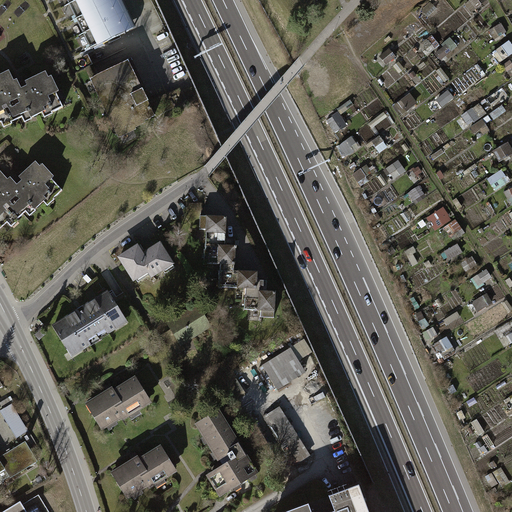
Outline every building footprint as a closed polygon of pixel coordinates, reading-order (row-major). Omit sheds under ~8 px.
[(110,0),(66,0),(89,49),(126,32),(110,0)] [(490,29),(495,40),(508,33),(502,23),(490,29)] [(435,52),(441,59),(458,46),(453,39),(435,52)] [(494,52),(501,62),(511,54),(511,42),(511,40),(494,52)] [(125,64),(89,81),(113,133),(149,117),(125,64)] [(11,72),(0,78),(0,124),(2,123),(6,129),(22,120),(25,125),(42,116),(45,121),(66,109),(45,73),(25,85),(20,88),(11,72)] [(443,106),(455,98),(449,91),(438,99),(443,106)] [(411,93),(396,104),(403,114),(418,103),(411,93)] [(504,106),(490,114),(494,120),(507,112),(504,106)] [(327,121),(335,134),(347,125),(339,113),(327,121)] [(475,136),(490,132),(487,121),(472,125),(475,136)] [(353,137),(338,147),(345,157),(360,147),(353,137)] [(502,161),(511,154),(511,148),(509,143),(495,150),(502,161)] [(385,169),(391,181),(407,172),(401,161),(385,169)] [(4,175),(0,179),(0,226),(4,231),(9,226),(14,231),(29,217),(32,220),(47,206),(50,210),(67,194),(40,166),(21,184),(17,188),(4,175)] [(487,179),(493,191),(510,183),(504,170),(487,179)] [(436,231),(453,220),(443,206),(426,218),(436,231)] [(223,218),(198,217),(197,236),(205,237),(205,250),(213,250),(212,270),(219,270),(218,290),(237,290),(236,299),(251,300),(251,321),(269,321),(270,294),(250,293),(251,273),(233,272),(234,249),(222,249),(223,218)] [(136,245),(115,258),(131,287),(169,265),(157,243),(140,253),(136,245)] [(459,245),(446,252),(450,260),(463,252),(459,245)] [(472,279),(478,289),(494,279),(488,269),(472,279)] [(106,293),(48,327),(67,359),(125,325),(106,293)] [(478,312),(490,306),(484,295),(472,301),(478,312)] [(197,305),(160,325),(175,353),(212,333),(197,305)] [(432,343),(439,361),(456,355),(450,336),(432,343)] [(287,351),(261,367),(275,389),(301,374),(287,351)] [(221,379),(232,398),(244,391),(233,372),(221,379)] [(130,379),(84,406),(99,432),(146,406),(130,379)] [(310,456),(280,407),(263,418),(293,467),(310,456)] [(220,412),(193,426),(212,460),(221,455),(226,463),(205,474),(218,497),(255,477),(220,412)] [(0,472),(4,480),(34,463),(23,444),(0,457),(0,472)] [(157,445),(109,473),(125,501),(173,473),(157,445)] [(494,472),(500,487),(508,484),(502,469),(494,472)] [(363,511),(354,487),(283,511),(363,511)]
